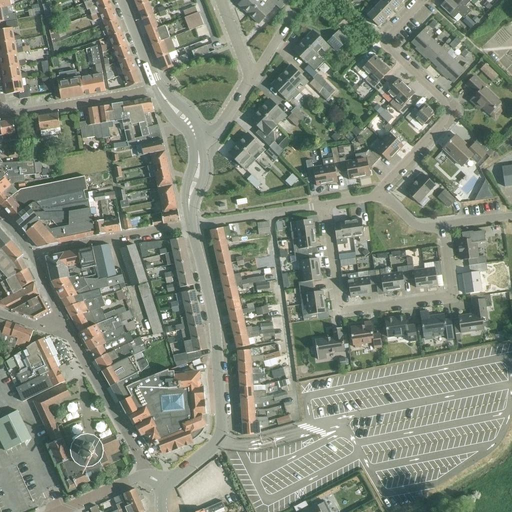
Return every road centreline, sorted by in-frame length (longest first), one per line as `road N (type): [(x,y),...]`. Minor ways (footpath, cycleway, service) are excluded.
road 1 (secondary): [(167,485),(215,444),(221,423),(212,320),(192,226)]
road 2 (residential): [(444,225),(446,296),(341,311),(324,206)]
road 3 (residential): [(379,190),(447,112),(387,46),(389,33),(421,0)]
road 4 (residential): [(150,476),(65,328)]
road 5 (residential): [(0,115),(157,89)]
road 6 (residential): [(324,206),(192,226)]
